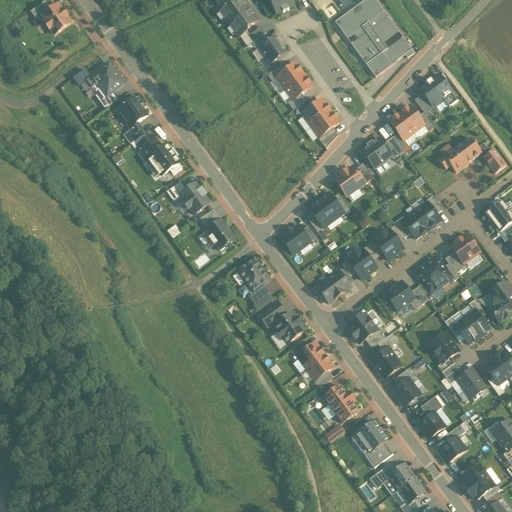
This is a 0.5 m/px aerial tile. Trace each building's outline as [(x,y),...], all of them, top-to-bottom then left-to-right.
[(228,24),(248,10),(241,0),(237,0),(233,4),(231,5),(230,3),(226,3),(223,5),(219,8),(217,9),(220,14),(224,20),(228,24)] [(268,0),(276,16),(282,12),(283,14),(289,11),(288,10),(295,6),(293,2),(291,0),(268,0)] [(351,12),(335,24),(347,40),(349,39),(353,44),(351,46),(362,61),(363,60),(367,65),(366,66),(375,79),(392,67),(389,63),(394,59),(396,63),(412,51),(403,39),(401,40),(398,35),(399,34),(388,19),(387,20),(383,14),(384,13),(374,0),(367,0),(356,9),(357,10),(352,14),(351,12)] [(345,10),(354,6),(350,0),(340,0),(345,10)] [(42,18),(52,11),(45,2),(31,13),(36,21),(38,22),(42,19),(42,18)] [(50,30),(55,36),(71,24),(66,18),(67,18),(63,12),(62,12),(58,7),(52,11),(42,18),(42,19),(46,24),(45,25),(50,31),(50,30)] [(248,30),(258,23),(248,10),(228,24),(231,29),(235,35),(239,40),(241,38),(246,35),(247,34),(248,30)] [(46,24),(42,19),(38,22),(36,21),(34,22),(39,29),(45,25),(46,24)] [(258,49),(270,41),(266,34),(252,44),(251,45),(256,52),(259,50),(258,49)] [(246,35),(241,38),(248,48),(251,45),(252,44),(246,35)] [(270,41),(258,49),(259,50),(271,66),(288,54),(275,37),(270,41)] [(109,65),(92,77),(98,85),(103,92),(107,98),(114,92),(124,85),(109,65)] [(285,91),(304,77),(299,69),(298,69),(295,66),(285,73),(277,79),(277,80),(285,91)] [(277,79),(285,73),(280,67),(267,77),(272,83),(277,80),(277,79)] [(79,87),(86,82),(91,78),(85,71),(73,80),(79,87)] [(439,76),(431,81),(431,80),(426,84),(427,85),(420,90),(423,95),(433,108),(433,107),(443,100),(452,94),(439,76)] [(98,85),(92,77),(91,78),(86,82),(92,90),(98,85)] [(310,84),(304,77),(285,91),(293,101),(293,102),(301,96),(312,88),(309,85),(310,84)] [(103,92),(98,85),(92,90),(96,97),(103,92)] [(99,103),(107,98),(103,92),(96,97),(95,97),(99,103)] [(120,100),(114,92),(107,98),(99,103),(105,111),(120,100)] [(452,94),(443,100),(449,108),(458,102),(452,94)] [(423,95),(414,101),(424,114),(425,116),(434,109),(433,107),(433,108),(423,95)] [(293,112),(296,110),(306,103),(301,96),(293,102),(293,101),(288,105),(293,112)] [(134,99),(118,112),(131,129),(137,125),(147,117),(134,99)] [(303,119),(304,118),(302,116),(316,106),(311,99),(306,103),(296,110),(303,119)] [(443,100),(433,107),(434,109),(439,115),(449,108),(443,100)] [(316,106),(302,116),(304,118),(312,129),(332,114),(327,107),(326,108),(322,102),(316,106)] [(406,110),(399,115),(414,134),(423,127),(424,126),(418,118),(410,108),(407,111),(406,110)] [(332,114),(312,129),(319,139),(332,130),(338,125),(334,120),(335,119),(332,114)] [(424,114),(418,118),(424,126),(423,127),(427,132),(433,127),(425,116),(424,114)] [(404,142),(414,134),(399,115),(392,120),(393,121),(389,124),(398,135),(403,142),(404,142)] [(137,125),(131,129),(131,130),(135,135),(141,130),(137,125)] [(423,127),(414,134),(418,141),(428,133),(427,132),(423,127)] [(135,135),(131,130),(123,136),(130,146),(145,135),(141,130),(135,135)] [(326,150),(338,137),(332,130),(319,139),(318,140),(326,150)] [(414,134),(404,142),(408,147),(408,148),(418,141),(414,134)] [(403,142),(398,135),(392,139),(402,152),(408,147),(404,142),(403,142)] [(152,137),(138,148),(148,161),(149,160),(149,159),(162,150),(152,137)] [(402,152),(392,139),(383,146),(392,158),(391,158),(393,161),(403,154),(402,152)] [(462,146),(464,148),(472,142),(470,139),(462,146)] [(379,140),(373,145),(372,144),(367,148),(368,149),(362,153),(375,171),(376,170),(387,162),(391,158),(392,158),(383,146),(379,140)] [(443,158),(438,162),(446,171),(450,168),(456,175),(468,166),(467,165),(481,155),(484,159),(490,154),(483,145),(478,149),(472,142),(464,148),(462,146),(454,152),(453,151),(452,152),(443,158)] [(162,150),(149,159),(149,160),(151,162),(149,163),(159,176),(160,175),(162,177),(170,171),(178,165),(180,164),(176,159),(178,157),(172,150),(170,151),(167,146),(162,150)] [(440,153),(443,158),(452,152),(448,147),(440,153)] [(484,159),(483,160),(495,176),(506,167),(494,151),(490,154),(484,159)] [(387,162),(376,170),(380,176),(391,168),(387,162)] [(178,165),(170,171),(173,176),(182,170),(178,165)] [(363,165),(355,171),(364,184),(364,185),(365,186),(374,180),(363,165)] [(353,169),(347,173),(346,172),(340,176),(341,177),(335,182),(346,197),(347,197),(358,188),(364,185),(364,184),(355,171),(353,169)] [(180,184),(167,194),(173,203),(181,198),(180,196),(186,192),(180,184)] [(186,192),(180,196),(181,198),(185,203),(183,204),(188,211),(190,210),(195,216),(210,205),(204,197),(206,196),(202,191),(200,192),(195,185),(186,192)] [(358,188),(347,197),(353,204),(364,196),(358,188)] [(318,202),(333,222),(340,218),(344,215),(340,209),(333,200),(329,195),(322,201),(321,200),(318,202)] [(340,209),(345,205),(338,196),(333,200),(340,209)] [(424,204),(425,206),(427,204),(436,216),(443,211),(433,198),(424,204)] [(415,214),(425,206),(424,204),(420,200),(410,207),(415,214)] [(327,227),(333,222),(318,202),(315,204),(316,205),(308,211),(312,215),(319,224),(323,230),(327,227)] [(501,202),(485,213),(490,220),(500,234),(501,233),(511,225),(511,217),(504,207),(501,202)] [(425,206),(415,214),(428,232),(432,229),(432,228),(440,222),(436,216),(427,204),(425,206)] [(340,209),(344,215),(349,211),(345,205),(340,209)] [(214,211),(200,222),(207,231),(220,222),(213,213),(215,211),(214,211)] [(428,232),(415,214),(404,221),(402,223),(411,235),(415,241),(424,234),(425,235),(428,232)] [(306,219),(313,229),(319,224),(312,215),(306,219)] [(340,218),(333,222),(327,227),(330,232),(343,222),(340,218)] [(404,240),(411,235),(402,223),(404,221),(402,219),(393,226),(395,227),(397,231),(404,240)] [(503,235),(501,233),(500,234),(490,220),(488,222),(500,238),(503,235)] [(226,229),(220,222),(207,231),(205,233),(210,239),(208,240),(214,247),(215,247),(220,253),(236,240),(227,228),(226,229)] [(389,231),(395,227),(393,226),(391,223),(386,227),(389,231)] [(318,234),(323,230),(319,224),(313,229),(318,234)] [(507,241),(511,237),(511,225),(501,233),(503,235),(507,241)] [(308,227),(301,232),(311,244),(310,245),(311,247),(319,242),(308,227)] [(286,237),(281,240),(293,257),(310,245),(311,244),(301,232),(298,228),(293,231),(292,230),(285,235),(286,237)] [(373,243),(374,243),(377,247),(383,255),(388,262),(403,251),(398,244),(392,235),(389,231),(373,243)] [(398,244),(404,240),(397,231),(392,235),(398,244)] [(466,236),(450,248),(455,254),(463,266),(464,265),(465,264),(477,256),(480,254),(466,236)] [(371,251),(377,260),(383,255),(377,247),(371,251)] [(362,251),(347,263),(350,266),(356,275),(361,282),(377,270),(372,264),(365,255),(363,252),(362,251)] [(365,255),(372,264),(377,260),(371,251),(365,255)] [(463,266),(455,254),(445,261),(448,266),(455,274),(456,275),(466,268),(464,265),(463,266)] [(477,256),(465,264),(471,271),(483,262),(477,256)] [(436,259),(425,266),(441,287),(451,280),(451,279),(450,277),(444,269),(436,259)] [(254,261),(238,273),(247,285),(252,292),(253,293),(263,285),(269,281),(254,261)] [(351,279),(356,275),(350,266),(344,270),(347,274),(351,279)] [(431,295),(441,287),(425,266),(415,274),(423,285),(429,293),(431,295)] [(444,269),(450,277),(455,274),(448,266),(444,269)] [(343,269),(338,273),(339,273),(342,278),(347,274),(344,270),(343,269)] [(338,273),(328,281),(340,298),(345,294),(345,293),(351,289),(349,287),(342,278),(339,273),(338,273)] [(354,284),(347,274),(342,278),(349,287),(354,284)] [(455,274),(450,277),(451,279),(451,280),(454,283),(459,279),(456,275),(455,274)] [(318,288),(317,289),(322,297),(329,306),(334,301),(335,301),(340,298),(328,281),(318,288)] [(511,290),(506,283),(498,288),(507,301),(511,297),(511,290)] [(401,284),(385,296),(398,313),(410,304),(414,301),(409,295),(401,284)] [(247,296),(252,292),(247,285),(237,292),(243,299),(247,296)] [(263,285),(253,293),(252,292),(247,296),(254,306),(270,295),(263,285)] [(418,289),(424,297),(429,293),(423,285),(418,288),(418,289)] [(322,297),(317,289),(318,288),(317,287),(312,290),(319,299),(322,297)] [(494,301),(494,308),(490,311),(499,324),(511,315),(511,307),(507,301),(498,288),(490,294),(494,301)] [(409,295),(414,301),(410,304),(415,312),(428,302),(424,297),(418,289),(409,295)] [(424,297),(428,302),(433,298),(431,295),(429,293),(424,297)] [(469,306),(474,313),(475,312),(481,319),(485,315),(475,301),(469,306)] [(277,304),(259,318),(268,329),(275,324),(277,326),(286,319),(285,316),(286,316),(277,304)] [(365,317),(375,330),(378,328),(383,324),(372,311),(365,317)] [(474,313),(465,319),(479,339),(482,337),(482,336),(489,331),(481,319),(475,312),(474,313)] [(277,326),(274,327),(279,333),(277,334),(282,340),(283,339),(287,345),(305,332),(300,327),(302,326),(297,320),(296,321),(292,315),(286,319),(277,326)] [(365,317),(365,316),(347,329),(352,335),(351,335),(355,341),(355,340),(360,346),(365,342),(377,333),(375,330),(365,317)] [(479,339),(465,319),(455,326),(454,327),(460,335),(468,346),(476,341),(477,341),(479,339)] [(455,338),(460,335),(454,327),(455,326),(450,320),(444,324),(455,338)] [(377,333),(365,342),(371,351),(378,346),(386,340),(378,328),(375,330),(377,333)] [(279,351),(287,345),(283,339),(282,340),(277,334),(270,339),(279,351)] [(386,340),(378,346),(383,353),(388,350),(398,343),(392,335),(386,340)] [(459,353),(445,335),(429,347),(442,365),(442,366),(451,359),(459,353)] [(304,343),(291,353),(298,362),(299,361),(298,358),(309,350),(304,343)] [(309,350),(298,358),(299,361),(306,370),(325,357),(322,353),(322,354),(315,345),(309,350)] [(383,353),(371,362),(384,381),(402,367),(396,360),(395,360),(388,350),(383,353)] [(499,355),(494,359),(509,379),(511,376),(511,361),(505,352),(500,356),(499,355)] [(325,357),(306,370),(313,380),(315,382),(327,373),(333,369),(326,360),(327,360),(325,357)] [(414,366),(419,374),(429,367),(423,359),(414,366)] [(437,369),(446,379),(450,376),(458,370),(451,359),(442,366),(442,365),(437,369)] [(509,379),(494,359),(489,362),(489,364),(484,367),(493,379),(498,387),(509,379)] [(458,370),(450,376),(454,383),(457,381),(464,376),(459,369),(458,370)] [(464,376),(457,381),(462,388),(470,399),(471,401),(479,395),(486,390),(471,370),(464,376)] [(398,388),(408,381),(409,383),(414,379),(408,371),(394,381),(398,388)] [(327,373),(315,382),(313,380),(312,381),(319,390),(332,380),(327,373)] [(454,383),(450,376),(446,379),(450,386),(454,383)] [(414,379),(409,383),(420,396),(426,392),(416,378),(414,379)] [(441,383),(446,390),(447,391),(452,387),(450,386),(446,379),(441,383)] [(500,389),(498,387),(493,379),(488,383),(495,392),(500,389)] [(398,388),(393,392),(405,408),(420,397),(420,396),(409,383),(408,381),(398,388)] [(339,387),(323,399),(342,425),(358,413),(352,404),(355,402),(349,393),(346,396),(339,387)] [(470,399),(462,388),(456,392),(464,404),(470,399)] [(500,389),(495,392),(499,397),(504,394),(500,389)] [(446,390),(440,394),(447,404),(453,400),(447,391),(446,390)] [(440,394),(435,398),(442,408),(447,404),(440,394)] [(434,415),(435,415),(441,411),(443,409),(442,408),(435,398),(421,409),(428,419),(434,415)] [(441,411),(435,415),(444,428),(451,424),(441,411)] [(428,419),(418,426),(429,441),(445,429),(444,428),(435,415),(434,415),(428,419)] [(511,425),(509,422),(501,428),(492,434),(497,440),(506,453),(507,453),(511,449),(511,425)] [(374,423),(356,436),(370,455),(385,445),(388,442),(374,423)] [(497,440),(492,434),(501,428),(497,423),(483,433),(492,444),(497,440)] [(340,427),(325,438),(330,444),(344,434),(340,427)] [(456,439),(457,440),(465,433),(460,427),(446,438),(450,444),(456,439)] [(370,455),(356,436),(351,440),(365,458),(370,455)] [(450,444),(438,453),(447,466),(466,452),(457,440),(456,439),(450,444)] [(370,455),(365,458),(374,470),(393,456),(385,445),(370,455)] [(511,449),(507,453),(506,453),(502,456),(511,468),(511,467),(511,449)] [(389,482),(398,493),(415,480),(405,465),(395,472),(387,478),(389,482)] [(389,482),(387,478),(395,472),(390,466),(376,476),(383,486),(389,482)] [(495,488),(480,467),(461,481),(466,488),(464,488),(471,497),(472,496),(476,502),(482,497),(495,488)] [(426,494),(415,480),(398,493),(406,504),(408,507),(417,501),(426,494)] [(495,488),(482,497),(486,502),(500,491),(497,486),(495,488)] [(488,510),(497,504),(503,500),(498,494),(484,504),(488,510)] [(417,501),(408,507),(406,504),(400,509),(401,511),(416,511),(422,508),(417,501)]
